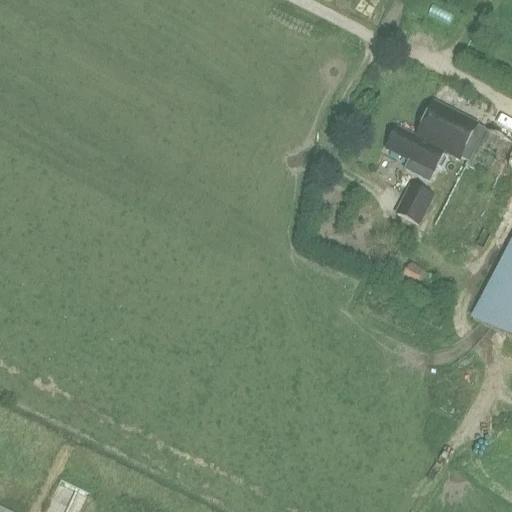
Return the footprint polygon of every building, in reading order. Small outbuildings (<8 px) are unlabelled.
[(436,109),(419,142),(418,143),(398,133),(387,152),(404,160),(396,177),(414,185),(417,179),(413,177),(418,168),(421,169),(423,163),(435,168),(443,150),(456,157),(467,162),(434,227),(465,243),(511,151),(511,146),(471,126),(436,109)] [(420,227),(435,198),(411,185),(396,215),(420,227)] [(511,341),(511,241),(471,319),(511,341)] [(404,260),(397,277),(433,292),(440,276),(404,260)] [(414,316),(434,326),(440,314),(421,304),(414,316)]
